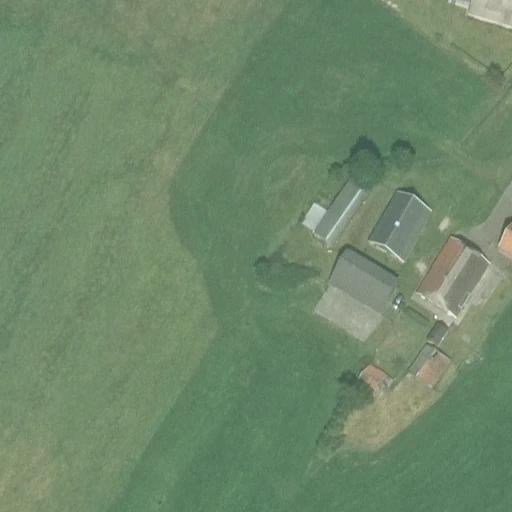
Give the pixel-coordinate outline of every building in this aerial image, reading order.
[(511,28),(511,0),(474,0),(470,15),(511,28)] [(354,177),(314,235),(312,236),(332,250),(374,189),(354,177)] [(403,265),(431,214),(397,195),(368,245),(403,265)] [(318,228),(327,208),(315,203),(306,223),(318,228)] [(511,257),(511,229),(500,250),(511,257)] [(455,321),(490,267),(451,241),(416,296),(455,321)] [(380,317),(399,284),(385,276),(375,294),(351,280),(362,263),(348,255),(328,287),(380,317)] [(438,348),(448,333),(436,326),(426,342),(438,348)] [(432,389),(450,363),(425,347),(407,373),(432,389)] [(346,406),(364,400),(356,376),(338,381),(346,406)]
